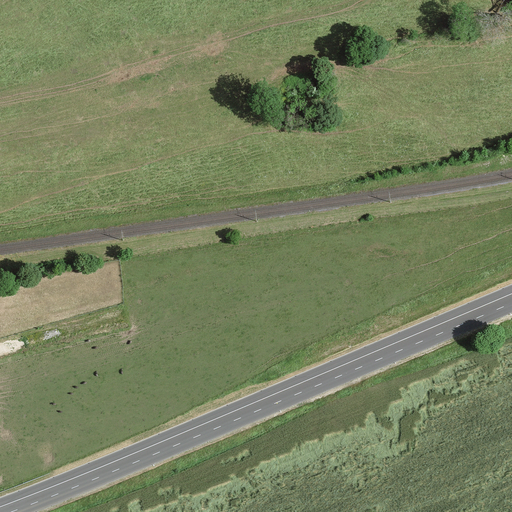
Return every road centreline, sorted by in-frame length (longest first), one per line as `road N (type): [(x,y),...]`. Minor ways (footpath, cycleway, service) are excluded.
road 1 (primary): [(511,296),(1,511)]
road 2 (track): [(357,0),(0,99)]
